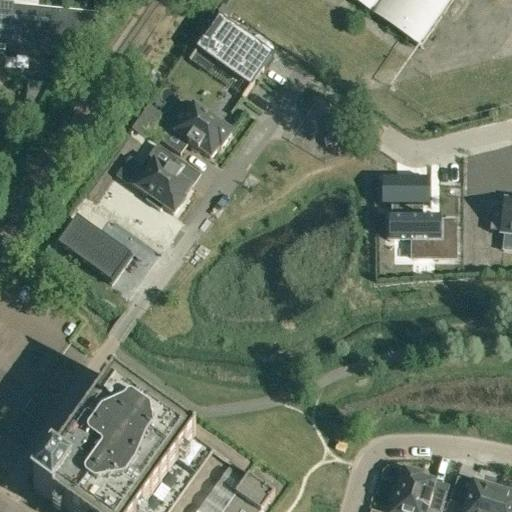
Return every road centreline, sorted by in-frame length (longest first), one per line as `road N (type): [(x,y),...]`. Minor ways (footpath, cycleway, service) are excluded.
road 1 (residential): [(130,315),(307,66)]
road 2 (residential): [(352,511),(363,467),(376,452),(438,449),(511,462)]
road 3 (residential): [(0,503),(108,346)]
road 4 (residential): [(384,131),(410,151),(511,129)]
